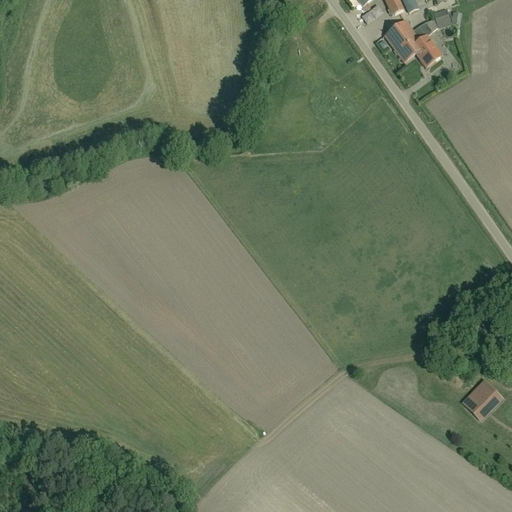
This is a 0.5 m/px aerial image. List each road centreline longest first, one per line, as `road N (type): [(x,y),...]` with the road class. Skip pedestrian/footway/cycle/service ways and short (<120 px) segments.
road 1 (unclassified): [(511,257),(330,0)]
road 2 (track): [(511,284),(471,329),(447,344),(345,372),(258,445)]
